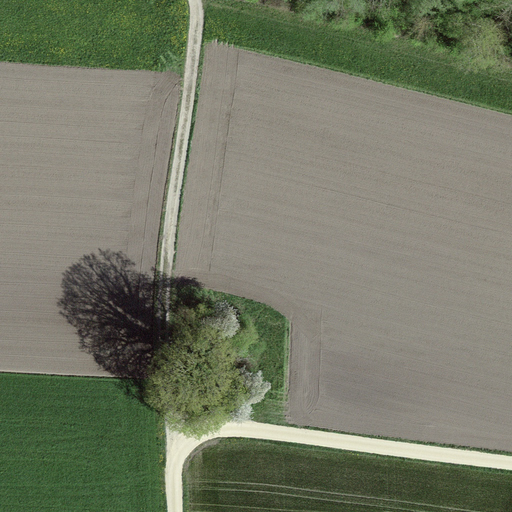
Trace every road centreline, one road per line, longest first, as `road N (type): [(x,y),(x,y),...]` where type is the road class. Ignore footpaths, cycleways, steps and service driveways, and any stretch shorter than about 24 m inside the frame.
road 1 (track): [(168,435),(162,246),(194,25),(189,0)]
road 2 (unclassified): [(171,511),(168,435),(245,428),(511,464)]
